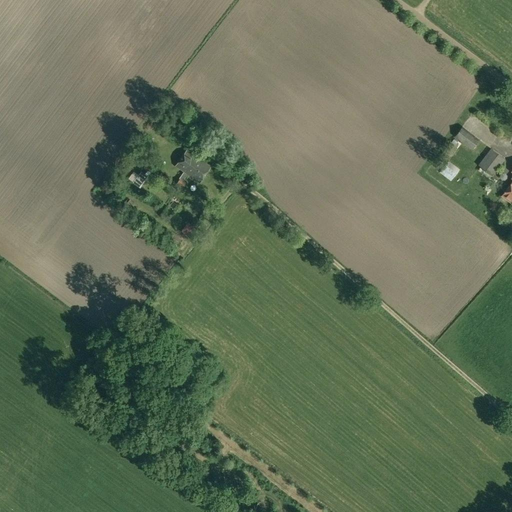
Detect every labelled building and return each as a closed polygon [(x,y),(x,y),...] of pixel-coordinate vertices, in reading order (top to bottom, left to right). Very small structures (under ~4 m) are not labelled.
[(455,136),(471,149),(479,139),(462,126),(455,136)] [(478,165),(492,175),(504,159),(491,149),(478,165)] [(176,184),(182,188),(186,182),(184,181),(188,174),(199,182),(210,166),(186,150),(175,165),(184,172),(176,184)] [(127,159),(133,164),(138,156),(132,152),(127,159)] [(137,164),(148,171),(154,162),(143,155),(137,164)] [(440,172),(451,180),(459,169),(449,161),(440,172)] [(511,170),(511,171),(511,177),(511,178),(511,181),(501,196),(511,203),(511,170)] [(134,182),(141,187),(148,177),(141,172),(134,182)] [(127,198),(123,204),(130,208),(134,203),(127,198)] [(181,231),(187,236),(196,225),(189,220),(181,231)]
